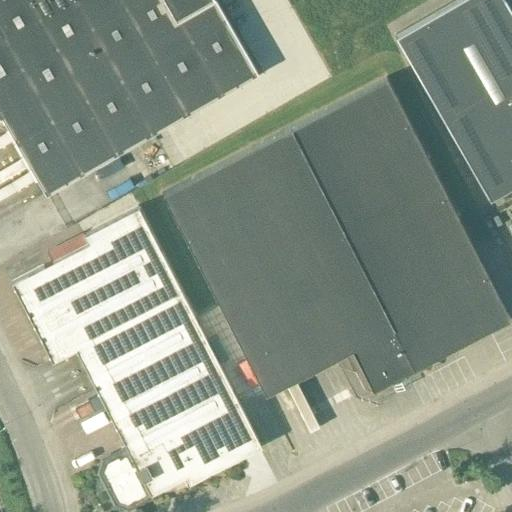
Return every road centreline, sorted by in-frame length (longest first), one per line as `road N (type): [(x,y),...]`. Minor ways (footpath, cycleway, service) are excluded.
road 1 (unclassified): [(268,511),(499,394)]
road 2 (unknown): [(246,0),(268,41),(272,89),(257,109),(188,156)]
road 3 (unclassified): [(51,511),(0,361)]
